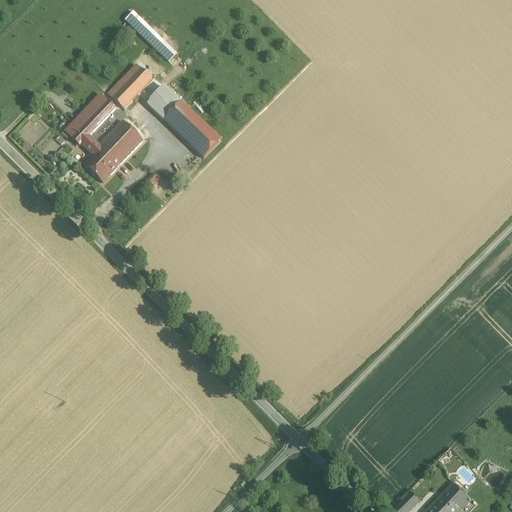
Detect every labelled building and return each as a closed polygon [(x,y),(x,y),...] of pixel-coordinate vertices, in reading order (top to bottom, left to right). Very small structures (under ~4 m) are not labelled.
[(178,52),(134,10),(125,20),(169,62),(178,52)] [(136,66),(110,94),(126,109),(152,81),(136,66)] [(166,87),(148,106),(163,120),(181,102),(166,87)] [(115,110),(100,95),(65,132),(80,147),(81,146),(90,137),(115,110)] [(220,144),(180,105),(164,121),(194,150),(203,159),(204,160),(220,144)] [(123,122),(102,143),(123,163),(142,142),(123,122)] [(123,163),(102,143),(99,146),(90,137),(81,146),(92,156),(84,165),(103,184),(123,163)] [(194,150),(179,164),(189,174),(203,159),(194,150)] [(155,188),(162,179),(156,174),(149,183),(155,188)] [(453,486),(428,511),(459,511),(469,501),(453,486)] [(410,511),(419,503),(409,493),(400,501),(402,503),(392,511),(410,511)]
